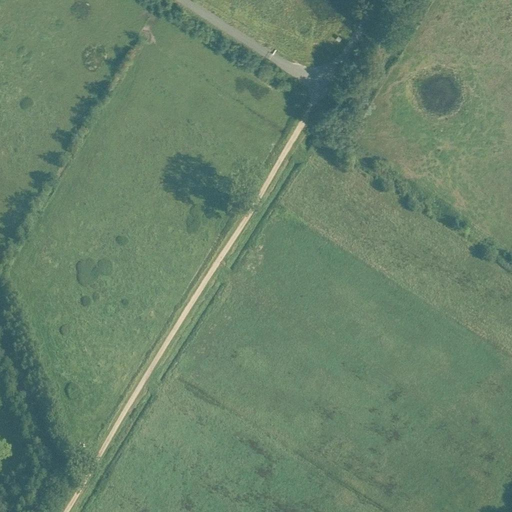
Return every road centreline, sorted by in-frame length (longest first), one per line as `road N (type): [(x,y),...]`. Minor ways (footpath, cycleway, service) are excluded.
road 1 (unclassified): [(323,86),(64,511)]
road 2 (unclassified): [(323,86),(183,0)]
